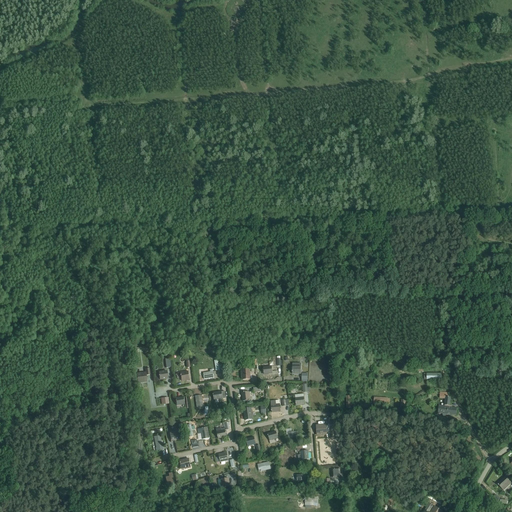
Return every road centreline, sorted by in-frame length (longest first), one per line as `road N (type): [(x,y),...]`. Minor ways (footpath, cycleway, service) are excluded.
road 1 (track): [(0,505),(19,494),(135,491),(134,467),(141,464)]
road 2 (unclassified): [(237,431),(311,414),(314,467)]
